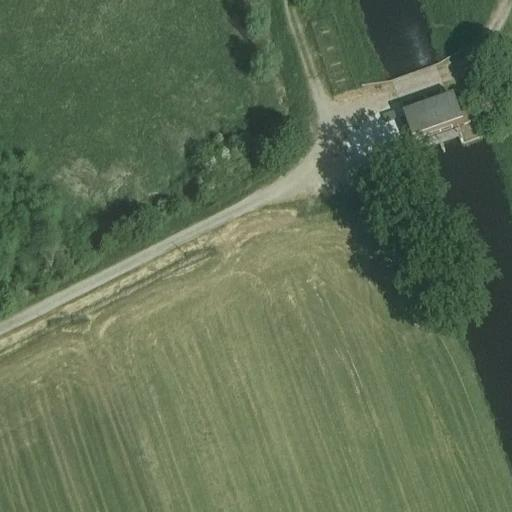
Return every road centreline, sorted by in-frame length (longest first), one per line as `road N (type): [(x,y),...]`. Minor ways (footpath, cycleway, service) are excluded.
road 1 (unclassified): [(0,324),(276,188),(309,158),(327,124),(447,80),(492,30)]
road 2 (track): [(327,124),(300,0)]
